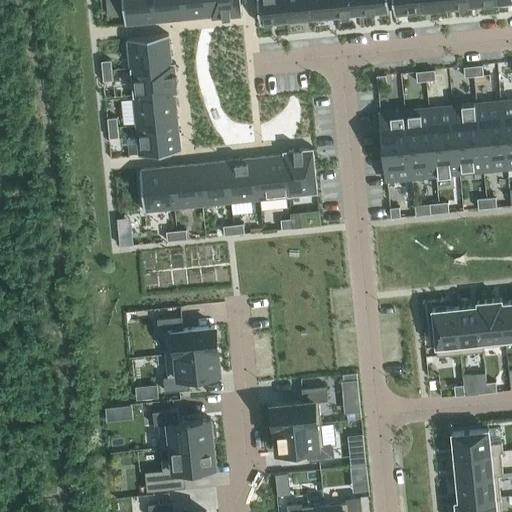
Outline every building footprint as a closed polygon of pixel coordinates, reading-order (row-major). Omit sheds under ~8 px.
[(151,0),(122,0),(125,24),(154,21),(151,0)] [(181,0),(151,0),(154,21),(183,18),(181,0)] [(210,0),(181,0),(183,18),(211,15),(211,19),(213,19),(210,0)] [(240,0),(210,0),(213,19),(242,16),(240,0)] [(283,0),(257,0),(260,24),(286,21),(283,0)] [(283,0),(286,21),(312,19),(309,0),(283,0)] [(309,0),(312,19),(337,16),(335,0),(309,0)] [(361,0),(335,0),(337,16),(363,14),(361,0)] [(387,0),(361,0),(363,14),(389,11),(387,0)] [(419,0),(392,0),(394,14),(421,12),(419,0)] [(419,0),(421,12),(446,9),(445,0),(419,0)] [(445,0),(446,9),(471,6),(470,0),(445,0)] [(168,34),(127,38),(130,67),(175,63),(175,62),(171,62),(168,34)] [(175,63),(130,67),(133,96),(178,92),(175,63)] [(482,64),(473,65),(474,76),(483,75),(482,64)] [(473,65),(463,66),(464,77),(474,76),(473,65)] [(434,69),(425,70),(426,80),(435,80),(434,69)] [(425,70),(416,71),(417,81),(426,80),(425,70)] [(386,74),(376,75),(377,85),(387,85),(386,74)] [(178,92),(133,96),(136,125),(177,121),(175,93),(178,93),(178,92)] [(511,99),(500,101),(504,134),(511,133),(511,99)] [(500,101),(477,103),(480,136),(504,134),(500,101)] [(462,105),(453,106),(456,139),(480,136),(477,103),(475,103),(474,102),(461,103),(462,105)] [(453,106),(429,108),(432,141),(456,139),(453,106)] [(417,109),(405,111),(408,144),(432,141),(429,108),(417,109)] [(405,111),(380,113),(384,146),(408,144),(405,111)] [(177,121),(136,125),(139,154),(180,150),(177,121)] [(504,134),(480,136),(483,169),(507,167),(504,134)] [(480,136),(456,139),(459,172),(483,169),(480,136)] [(456,139),(432,141),(436,174),(438,174),(438,176),(451,174),(451,173),(459,172),(456,139)] [(432,141),(408,144),(412,177),(436,174),(432,141)] [(408,144),(384,146),(387,179),(412,177),(408,144)] [(312,147),(284,150),(289,195),(318,193),(313,147),(312,147)] [(283,154),(256,157),(260,198),(289,195),(284,150),(282,150),(283,154)] [(256,157),(227,160),(231,201),(260,198),(256,157)] [(227,160),(198,163),(202,204),(231,201),(227,160)] [(198,163),(169,166),(173,207),(202,204),(198,163)] [(169,166),(140,169),(144,210),(173,207),(169,166)] [(496,196),(486,197),(487,207),(497,207),(496,196)] [(486,197),(477,198),(478,208),(487,207),(486,197)] [(448,201),(439,202),(439,212),(449,212),(448,201)] [(439,202),(429,203),(430,213),(439,212),(439,202)] [(399,206),(390,207),(391,218),(400,217),(399,206)] [(320,211),(291,214),(292,227),(321,224),(320,211)] [(291,214),(280,215),(281,229),(291,228),(292,227),(291,214)] [(243,223),(233,224),(234,234),(244,232),(243,223)] [(233,224),(223,225),(224,235),(234,234),(233,224)] [(186,229),(176,230),(177,240),(187,239),(186,229)] [(176,230),(166,231),(167,241),(177,240),(176,230)] [(479,300),(478,300),(483,350),(484,350),(483,345),(505,343),(500,298),(479,300)] [(501,298),(500,298),(505,343),(511,342),(511,300),(502,301),(501,298)] [(477,304),(455,306),(460,353),(483,350),(478,300),(477,300),(477,304)] [(455,306),(432,309),(437,355),(460,353),(455,306)] [(182,315),(157,318),(159,332),(163,331),(165,354),(217,349),(215,325),(183,328),(182,315)] [(167,376),(163,376),(165,391),(190,388),(188,375),(220,372),(217,349),(165,354),(166,365),(167,376)] [(486,382),(487,392),(497,391),(496,381),(486,382)] [(486,382),(477,383),(478,393),(487,392),(486,382)] [(463,384),(454,385),(455,396),(465,395),(463,384)] [(287,402),(271,404),(274,427),(321,422),(319,401),(328,399),(326,385),(302,387),(303,400),(287,402)] [(177,408),(153,411),(154,425),(158,425),(161,448),(170,447),(170,446),(213,442),(212,437),(216,437),(214,422),(211,423),(210,418),(179,421),(177,408)] [(321,422),(274,427),(275,439),(276,451),(308,448),(309,461),(334,458),(332,444),(324,445),(321,422)] [(488,428),(452,432),(454,455),(502,451),(501,441),(490,442),(488,428)] [(162,469),(145,471),(147,491),(185,487),(184,468),(215,465),(213,442),(170,446),(170,447),(171,458),(161,459),(162,469)] [(502,451),(454,455),(456,478),(503,473),(500,452),(502,451)] [(458,500),(455,500),(455,501),(500,497),(498,475),(503,474),(503,473),(456,478),(458,500)] [(346,502),(324,504),(324,511),(361,511),(360,496),(345,498),(346,502)] [(502,511),(500,497),(455,501),(455,511),(502,511)] [(173,511),(173,501),(148,503),(148,511),(205,511),(206,511),(195,511),(173,511)] [(301,502),(287,504),(287,511),(324,511),(324,504),(302,506),(301,502)]
